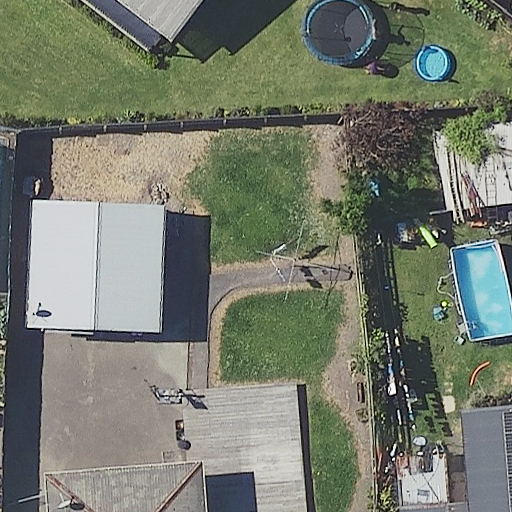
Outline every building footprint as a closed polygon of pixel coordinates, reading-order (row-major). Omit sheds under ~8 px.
[(179,0),(64,0),(137,55),(179,0)] [(511,201),(511,115),(393,123),(398,209),(511,201)] [(146,207),(14,199),(6,325),(139,333),(146,207)] [(511,511),(511,399),(441,405),(445,456),(379,461),(383,511),(511,511)] [(181,511),(180,470),(37,476),(38,511),(181,511)]
